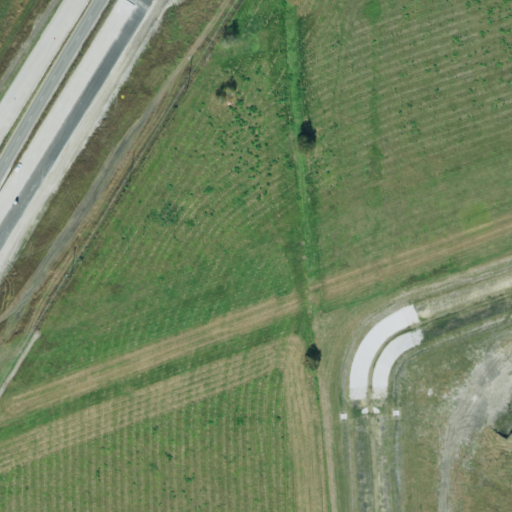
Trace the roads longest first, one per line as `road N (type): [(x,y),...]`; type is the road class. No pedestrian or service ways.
road 1 (trunk): [(0,214),(131,0)]
road 2 (trunk): [(73,0),(0,120)]
